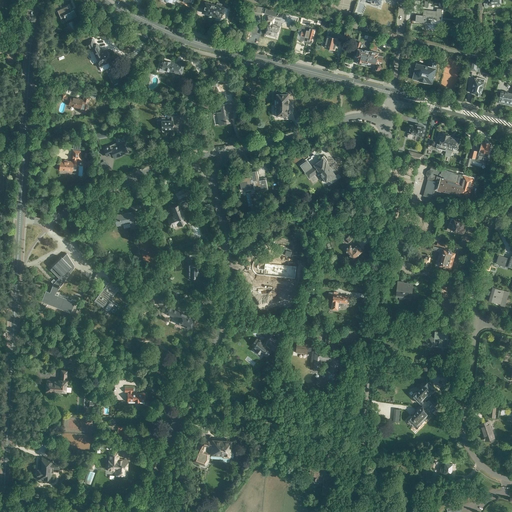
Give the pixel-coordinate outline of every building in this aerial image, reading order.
[(203,12),(219,16),(222,16),(223,13),(224,13),(227,13),(228,9),(222,7),(222,4),(217,2),(216,5),(206,3),(203,12)] [(57,10),(61,18),(64,17),(66,21),(76,16),(74,10),(72,11),(69,7),(70,6),(69,4),(60,8),(60,9),(57,10)] [(269,22),(266,33),(278,36),(280,28),(270,26),(271,23),(273,23),(274,18),(271,17),(272,16),(275,17),(275,16),(276,11),(278,12),(278,11),(264,8),(264,9),(266,9),(264,14),(269,15),(269,16),(267,16),(266,22),(269,22)] [(437,11),(424,10),(423,15),(416,15),(416,21),(426,22),(426,18),(436,19),(436,20),(441,20),(442,9),(437,8),(437,11)] [(298,24),(291,22),(289,28),(291,28),(291,30),(296,31),(298,24)] [(308,38),(307,41),(308,42),(311,43),(312,42),(313,39),(313,40),(316,29),(310,28),(310,27),(303,25),(300,25),(297,38),(302,39),(304,39),(305,36),(307,37),(307,38),(308,38)] [(338,38),(337,38),(338,34),(335,34),(336,33),(332,32),(331,37),(327,36),(326,42),(324,41),(322,42),(322,45),(322,46),(325,46),(324,47),(332,49),(335,50),(338,38)] [(89,48),(88,49),(89,51),(90,51),(91,51),(92,50),(98,62),(96,62),(98,67),(111,61),(113,65),(117,63),(113,56),(111,57),(111,56),(110,56),(109,52),(108,53),(107,50),(106,51),(106,50),(101,53),(97,44),(96,44),(93,38),(86,42),(89,48)] [(357,63),(366,66),(370,51),(366,50),(366,51),(364,50),(365,46),(363,46),(364,44),(361,43),(361,42),(358,41),(356,47),(357,47),(356,49),(358,50),(357,56),(359,57),(357,63)] [(370,51),(366,66),(371,67),(372,64),(376,65),(376,66),(377,68),(380,68),(381,66),(380,63),(379,63),(379,60),(382,61),(383,56),(378,55),(378,53),(370,51)] [(417,63),(413,77),(426,80),(425,83),(426,82),(431,84),(432,82),(436,67),(435,67),(437,59),(431,58),(428,66),(417,63)] [(174,69),(182,71),(184,63),(179,62),(179,65),(161,60),(159,71),(164,72),(164,69),(173,72),(174,69)] [(475,79),(472,92),(476,93),(476,94),(480,96),(481,95),(485,79),(481,78),(482,74),(480,74),(480,75),(478,74),(477,75),(476,79),(475,79)] [(498,103),(511,105),(511,93),(501,91),(498,103)] [(68,106),(73,107),(73,106),(78,108),(77,108),(79,108),(78,111),(86,113),(90,97),(84,95),(83,99),(70,96),(70,97),(66,96),(66,94),(62,93),(60,100),(64,101),(65,100),(69,102),(68,106)] [(276,105),(289,105),(289,94),(276,94),(276,99),(274,99),(274,105),(276,105)] [(231,102),(220,104),(221,112),(217,112),(219,125),(229,123),(227,111),(232,110),(231,102)] [(289,105),(276,105),(276,110),(274,110),(274,115),(289,116),(289,105)] [(157,119),(157,121),(157,125),(157,126),(161,125),(161,130),(173,129),(172,118),(178,117),(178,112),(169,113),(169,118),(170,120),(161,121),(161,119),(157,119)] [(421,136),(424,126),(415,124),(415,126),(410,125),(408,132),(421,136)] [(436,148),(446,150),(450,135),(442,133),(439,143),(437,143),(436,148)] [(450,135),(446,150),(445,155),(451,156),(452,150),(451,150),(452,147),(453,148),(453,149),(456,150),(457,149),(460,139),(450,136),(451,135),(450,135)] [(482,156),(488,158),(491,144),(489,143),(490,142),(485,141),(485,142),(482,141),(479,152),(483,153),(482,156)] [(125,147),(124,143),(117,146),(115,143),(109,146),(109,145),(103,148),(106,157),(112,155),(113,158),(118,156),(119,157),(122,155),(128,152),(126,148),(127,148),(126,146),(125,147)] [(59,170),(67,171),(71,172),(71,171),(73,171),(76,171),(76,166),(77,160),(80,160),(81,150),(80,150),(80,147),(74,147),(74,150),(73,150),(72,162),(60,161),(59,170)] [(407,156),(422,160),(423,155),(409,151),(407,156)] [(322,177),(325,181),(335,174),(329,167),(330,167),(327,162),(328,161),(324,155),(321,158),(322,159),(314,165),(316,169),(315,170),(317,172),(318,171),(322,177)] [(427,198),(432,199),(435,189),(468,198),(472,184),(462,181),(461,184),(457,183),(460,174),(431,166),(431,169),(428,171),(427,174),(428,177),(429,177),(428,180),(416,176),(410,197),(426,201),(427,198)] [(261,188),(257,171),(251,172),(252,177),(240,179),(243,190),(254,188),(254,189),(255,189),(261,188)] [(186,195),(183,189),(175,193),(178,199),(186,195)] [(186,222),(179,205),(171,208),(174,215),(168,218),(171,226),(177,224),(178,225),(186,222)] [(454,216),(460,217),(462,210),(456,208),(453,207),(451,213),(454,214),(454,216)] [(130,227),(129,223),(131,229),(138,228),(136,221),(135,221),(133,212),(124,214),(123,212),(119,213),(119,214),(114,215),(116,225),(117,225),(118,226),(121,225),(121,224),(123,224),(124,228),(130,227)] [(446,230),(450,231),(451,228),(455,230),(454,231),(459,233),(459,231),(463,233),(467,225),(464,224),(465,223),(464,222),(460,221),(454,218),(454,219),(452,218),(446,230)] [(344,238),(348,243),(353,239),(346,232),(342,235),(344,238)] [(119,252),(124,243),(106,233),(101,242),(119,252)] [(348,253),(347,253),(353,260),(363,251),(357,244),(353,248),(350,245),(345,249),(348,253)] [(438,257),(453,261),(455,253),(452,252),(451,250),(449,250),(448,250),(433,246),(432,250),(440,252),(438,257)] [(188,259),(188,264),(187,264),(187,268),(188,268),(188,278),(199,278),(199,268),(195,268),(196,264),(191,264),(192,259),(192,252),(185,252),(184,259),(188,259)] [(67,298),(59,295),(58,294),(58,295),(57,295),(57,296),(55,295),(73,269),(74,268),(74,266),(73,264),(67,253),(66,254),(62,258),(61,256),(52,266),(53,267),(50,269),(59,278),(56,281),(54,279),(51,281),(53,283),(50,292),(46,291),(41,302),(71,313),(74,305),(75,305),(76,305),(77,302),(77,301),(76,301),(72,300),(71,300),(71,301),(68,300),(68,299),(68,298),(67,298)] [(509,266),(511,266),(511,256),(511,259),(499,255),(496,263),(508,267),(509,266)] [(453,261),(438,257),(437,261),(440,262),(439,265),(436,264),(435,266),(439,268),(440,265),(443,266),(444,267),(446,268),(448,268),(451,268),(453,261)] [(265,265),(264,275),(263,274),(262,279),(265,279),(269,278),(269,275),(270,275),(270,276),(278,276),(279,276),(279,277),(287,277),(287,273),(288,267),(276,266),(275,267),(268,266),(267,265),(265,265)] [(94,300),(103,307),(114,292),(113,290),(118,287),(113,280),(108,284),(104,279),(100,284),(104,287),(94,300)] [(396,296),(412,298),(413,284),(404,283),(404,282),(398,281),(396,296)] [(312,286),(305,286),(304,300),(309,301),(310,296),(307,295),(307,292),(312,292),(312,286)] [(500,305),(505,306),(508,296),(501,294),(502,290),(493,287),(489,301),(501,304),(500,305)] [(339,302),(349,303),(349,296),(338,295),(338,292),(334,292),(332,309),(338,309),(339,302)] [(164,314),(173,318),(172,321),(172,323),(173,323),(173,324),(174,324),(175,323),(176,323),(179,324),(180,322),(186,325),(185,327),(190,329),(195,318),(192,317),(192,316),(188,315),(177,311),(168,307),(169,299),(160,297),(158,304),(161,305),(165,306),(164,308),(164,310),(164,312),(164,314)] [(432,343),(434,343),(434,346),(447,348),(449,332),(435,331),(434,337),(429,337),(432,343)] [(271,332),(265,340),(266,340),(263,343),(259,340),(257,339),(256,340),(255,340),(253,342),(254,343),(253,345),(254,346),(257,349),(256,350),(261,354),(262,353),(264,355),(265,354),(266,355),(271,350),(269,349),(270,348),(267,346),(270,343),(277,349),(281,344),(275,339),(276,337),(271,332)] [(296,352),(308,353),(309,344),(297,343),(296,352)] [(316,349),(314,370),(320,370),(321,360),(331,361),(330,371),(327,371),(326,381),(336,382),(338,365),(341,365),(342,355),(325,353),(326,350),(316,349)] [(81,361),(74,357),(71,355),(68,361),(78,367),(81,361)] [(443,367),(435,366),(434,374),(443,375),(443,367)] [(70,392),(70,387),(66,387),(67,371),(61,370),(61,380),(58,380),(58,382),(47,381),(46,393),(54,394),(54,391),(66,392),(70,392)] [(435,389),(427,382),(413,395),(423,405),(428,400),(426,397),(435,389)] [(140,401),(145,401),(145,394),(132,394),(132,392),(133,392),(133,388),(125,388),(125,392),(128,392),(128,393),(128,401),(135,401),(136,402),(140,402),(140,401)] [(409,417),(417,425),(432,411),(433,412),(435,409),(434,408),(436,407),(428,400),(423,405),(409,417)] [(393,421),(400,421),(401,409),(394,409),(393,421)] [(480,424),(485,441),(495,438),(489,421),(480,424)] [(200,439),(200,445),(198,445),(192,462),(199,464),(205,466),(209,460),(209,455),(210,455),(212,455),(223,455),(223,460),(229,461),(229,457),(233,457),(233,452),(230,452),(230,442),(225,442),(225,441),(200,439)] [(116,474),(125,475),(126,465),(127,465),(127,466),(128,461),(118,460),(118,452),(110,451),(110,460),(109,460),(108,465),(110,465),(110,470),(110,471),(110,472),(111,472),(113,472),(114,471),(114,470),(116,470),(116,474)] [(53,469),(60,469),(61,462),(53,462),(53,461),(47,461),(47,458),(42,458),(42,470),(38,469),(37,475),(39,475),(39,479),(45,480),(46,481),(48,481),(49,480),(50,472),(53,473),(53,469)] [(441,472),(451,473),(453,464),(443,462),(441,472)] [(322,494),(331,494),(333,473),(326,473),(326,470),(318,469),(318,467),(311,467),(310,479),(319,479),(319,481),(324,481),(322,494)] [(426,479),(432,480),(433,471),(426,470),(423,470),(422,475),(425,475),(427,475),(426,479)]
